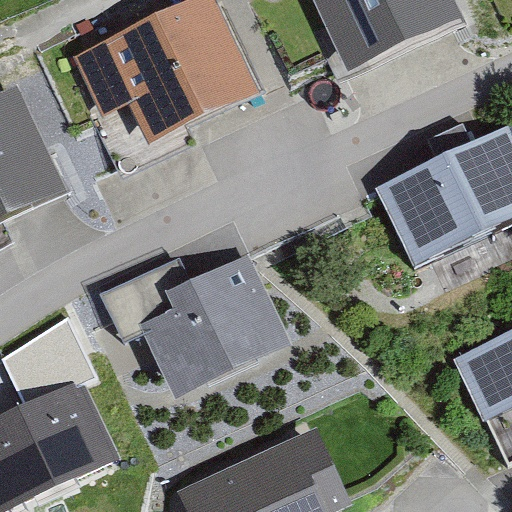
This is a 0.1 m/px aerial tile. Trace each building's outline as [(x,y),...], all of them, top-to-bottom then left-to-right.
[(438,0),(315,0),(352,89),(457,45),(438,0)] [(211,6),(76,65),(103,126),(130,113),(151,161),(258,114),(211,6)] [(20,102),(0,111),(0,239),(69,208),(20,102)] [(511,141),(374,201),(413,290),(511,247),(511,141)] [(177,271),(101,306),(124,357),(144,348),(179,424),(296,370),(250,270),(189,297),(177,271)] [(511,345),(453,373),(486,443),(511,430),(511,345)] [(345,511),(314,445),(177,508),(178,511),(345,511)]
